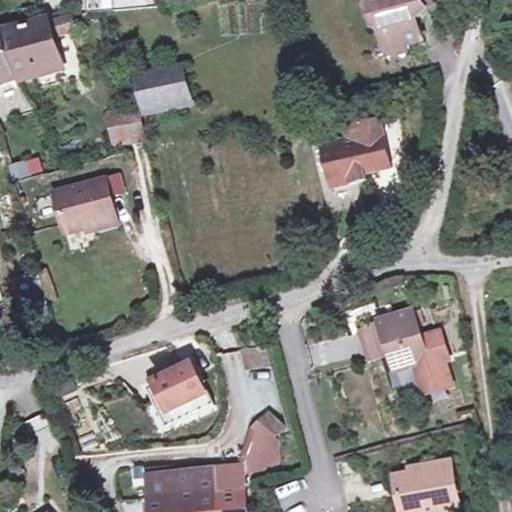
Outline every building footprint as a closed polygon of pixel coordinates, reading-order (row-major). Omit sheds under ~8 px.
[(149,0),(89,0),(92,15),(151,7),(149,0)] [(424,3),(428,11),(442,2),(440,0),(369,0),(374,19),(382,17),(384,26),(387,45),(400,48),(408,46),(423,42),(418,18),(415,7),(424,3)] [(418,18),(428,11),(424,3),(415,7),(418,18)] [(382,17),(374,19),(377,28),(384,26),(382,17)] [(73,19),(51,25),(54,36),(76,29),(73,19)] [(0,82),(63,67),(60,55),(54,36),(51,25),(50,21),(0,32),(0,82)] [(400,48),(387,45),(388,52),(398,56),(410,54),(408,46),(400,48)] [(183,63),(136,75),(145,111),(192,98),(183,63)] [(143,113),(115,120),(123,150),(151,143),(143,113)] [(347,141),(321,147),(332,194),(369,186),(367,176),(394,169),(381,121),(345,127),(347,141)] [(10,164),(14,180),(45,172),(41,156),(10,164)] [(124,182),(114,184),(118,198),(129,196),(124,182)] [(118,198),(114,184),(65,198),(76,240),(126,226),(118,198)] [(438,337),(425,341),(419,314),(385,322),(393,356),(397,372),(417,367),(424,398),(452,391),(446,365),(451,364),(444,336),(438,337)] [(393,356),(385,322),(362,328),(370,361),(393,356)] [(269,348),(250,350),(252,368),(272,364),(269,348)] [(172,410),(178,424),(216,406),(209,392),(205,393),(193,365),(149,385),(162,414),(172,410)] [(271,415),(259,425),(273,440),(288,429),(271,415)] [(248,511),(245,484),(276,466),(278,457),(278,446),(273,440),(259,425),(258,423),(252,429),(253,430),(242,466),(193,472),(192,468),(145,471),(149,511),(248,511)] [(419,477),(386,480),(390,511),(447,511),(448,511),(442,467),(419,467),(419,477)]
